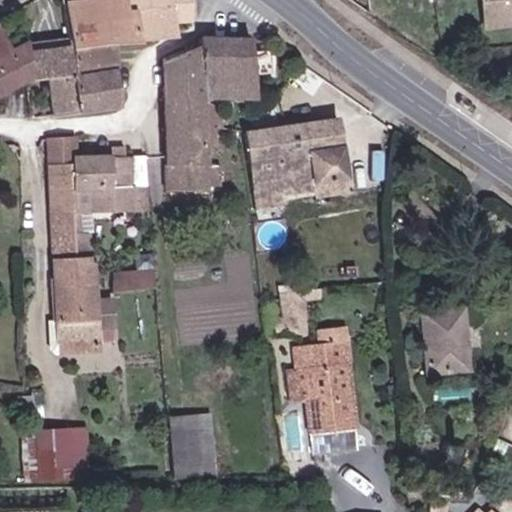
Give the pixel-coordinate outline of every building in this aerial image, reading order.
[(119,37),(143,33),(138,0),(66,0),(68,29),(117,25),(119,37)] [(138,0),(143,33),(175,29),(176,15),(193,14),(190,0),(138,0)] [(511,0),(488,0),(492,37),(511,34),(511,0)] [(70,74),(115,72),(114,37),(119,37),(117,25),(68,29),(68,35),(70,74)] [(0,30),(0,91),(26,78),(24,43),(13,49),(0,30)] [(256,97),(254,70),(252,46),(252,34),(202,37),(204,45),(207,99),(214,98),(256,97)] [(68,35),(24,43),(26,78),(47,76),(70,74),(68,35)] [(211,162),(207,99),(204,45),(196,45),(160,48),(161,50),(167,135),(169,165),(211,162)] [(269,45),(252,46),(254,70),(271,69),(269,45)] [(70,74),(47,76),(50,113),(116,110),(115,72),(70,74)] [(344,116),(249,128),(255,163),(260,191),(260,192),(287,189),(286,183),(348,174),(344,116)] [(51,213),(73,213),(71,188),(83,188),(88,188),(90,204),(110,203),(107,184),(149,182),(147,153),(74,154),(71,138),(47,139),(51,213)] [(211,162),(169,165),(171,188),(212,185),(211,162)] [(86,239),(83,188),(71,188),(73,213),(75,240),(86,239)] [(75,240),(73,213),(51,213),(58,341),(96,337),(93,258),(76,258),(75,240)] [(279,229),(278,219),(268,220),(269,231),(279,229)] [(91,238),(86,239),(75,240),(76,258),(93,258),(91,238)] [(116,292),(162,284),(159,263),(113,271),(116,292)] [(301,298),(288,300),(292,327),(304,325),(301,298)] [(467,314),(428,316),(432,377),(471,375),(467,314)] [(300,351),(302,372),(311,372),(315,405),(318,437),(360,433),(350,346),(300,351)] [(306,406),(315,405),(311,372),(302,372),(306,406)] [(215,410),(175,412),(178,476),(218,474),(215,410)] [(91,428),(73,429),(76,480),(93,479),(91,428)] [(76,480),(73,429),(44,430),(47,481),(76,480)] [(24,479),(40,479),(40,432),(23,432),(24,479)] [(445,477),(444,451),(422,451),(423,479),(445,477)]
